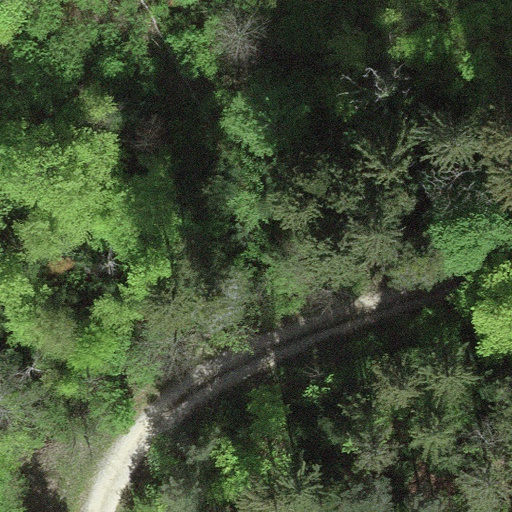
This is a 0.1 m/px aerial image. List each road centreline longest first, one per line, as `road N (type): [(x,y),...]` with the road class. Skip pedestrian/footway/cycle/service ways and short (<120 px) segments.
road 1 (track): [(98,511),(105,482),(137,427),(197,372),(278,333),(511,254)]
road 2 (track): [(0,97),(220,86),(283,71),(389,0)]
